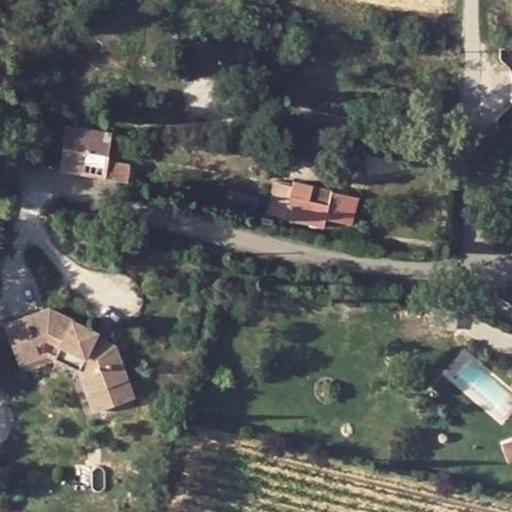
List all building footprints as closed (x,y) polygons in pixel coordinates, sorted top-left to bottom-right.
[(63,147),(109,156),(115,113),(71,103),(66,125),(63,147)] [(106,178),(127,181),(130,165),(108,161),(106,178)] [(292,187),(272,182),(265,212),(324,227),(327,219),(353,225),(359,198),(331,192),(332,188),(294,179),(292,187)] [(6,322),(12,338),(32,331),(36,341),(46,337),(61,345),(56,355),(78,367),(96,411),(135,396),(117,345),(106,339),(98,335),(100,331),(50,307),(6,322)] [(100,331),(98,335),(106,339),(112,329),(103,325),(100,331)] [(32,331),(12,338),(20,362),(41,355),(36,341),(32,331)]
